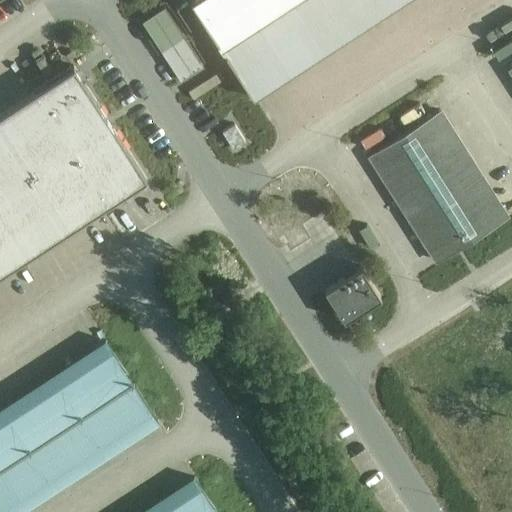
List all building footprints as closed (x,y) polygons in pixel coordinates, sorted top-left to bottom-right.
[(253,97),(253,98),(255,97),(255,96),(370,19),(371,19),(372,20),(374,19),(373,18),(374,17),(400,0),(193,0),(192,0),(191,0),(191,1),(191,2),(190,2),(191,4),(192,3),(252,95),(251,96),(252,98),(253,97)] [(176,10),(190,30),(200,23),(186,3),(176,10)] [(0,273),(146,178),(73,66),(72,67),(0,113),(0,273)] [(507,215),(441,111),(369,156),(436,261),(507,215)] [(222,132),(233,149),(245,141),(234,124),(222,132)] [(357,269),(325,289),(344,319),(380,296),(361,266),(357,269)] [(0,395),(0,511),(4,511),(152,416),(97,332),(0,395)] [(125,511),(211,511),(186,473),(125,511)]
